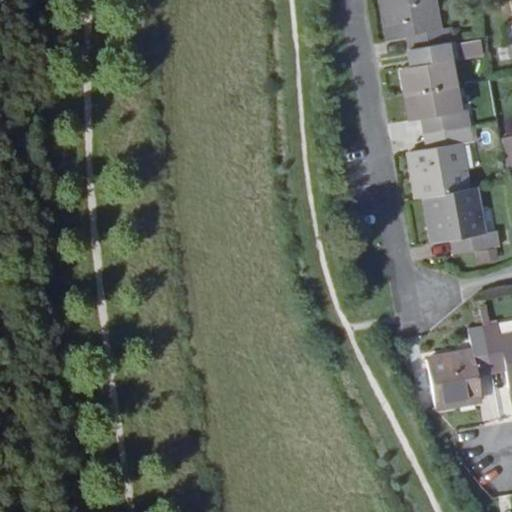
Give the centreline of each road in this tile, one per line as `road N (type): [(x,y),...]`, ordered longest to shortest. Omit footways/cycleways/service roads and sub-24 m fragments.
road 1 (track): [(428,511),(347,342),(295,189),(283,0)]
road 2 (track): [(132,511),(85,96),(87,0)]
road 3 (residential): [(351,0),(402,279),(426,291)]
